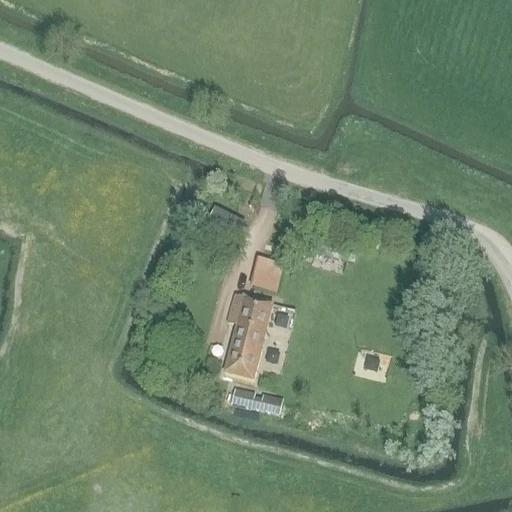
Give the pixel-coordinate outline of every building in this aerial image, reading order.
[(314,239),(310,254),(355,266),(359,252),(314,239)] [(260,258),(255,289),(281,293),(287,263),(260,258)] [(254,383),(273,307),(236,297),(228,325),(237,328),(225,376),(254,383)] [(284,373),(299,311),(278,306),(263,368),(284,373)] [(388,382),(395,357),(363,348),(355,372),(388,382)] [(254,395),(233,391),(230,407),(251,412),(254,395)] [(283,403),(263,397),(258,412),(278,419),(283,403)]
